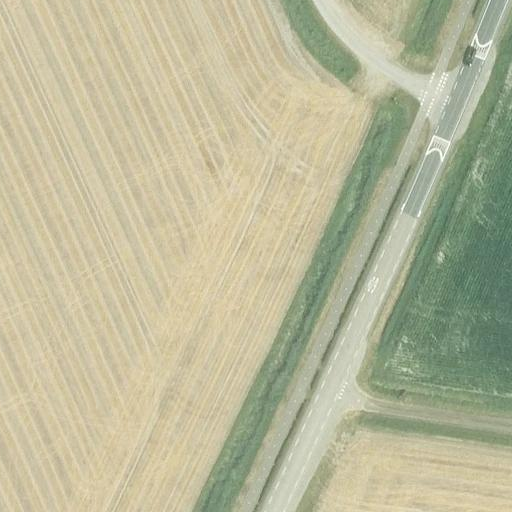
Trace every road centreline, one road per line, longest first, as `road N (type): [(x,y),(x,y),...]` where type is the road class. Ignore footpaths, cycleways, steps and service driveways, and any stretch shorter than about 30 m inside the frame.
road 1 (tertiary): [(324,399),(455,103)]
road 2 (unclassified): [(511,427),(324,399)]
road 3 (unclassified): [(455,103),(361,54),(318,0)]
road 4 (tertiary): [(273,511),(324,399)]
